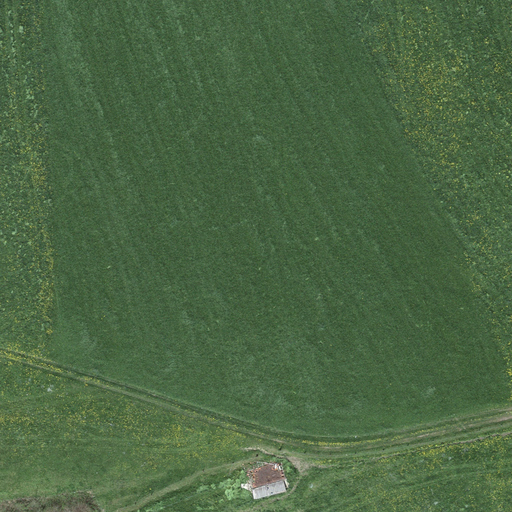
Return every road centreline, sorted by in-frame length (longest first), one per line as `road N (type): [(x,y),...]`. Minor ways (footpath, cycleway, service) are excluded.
road 1 (track): [(511,431),(385,454),(298,443),(120,511)]
road 2 (track): [(0,351),(298,443)]
